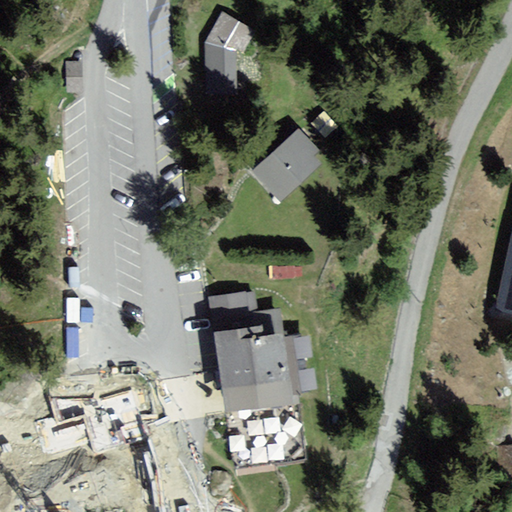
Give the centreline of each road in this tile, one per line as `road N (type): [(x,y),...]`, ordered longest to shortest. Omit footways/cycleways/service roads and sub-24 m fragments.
road 1 (residential): [(372,511),(426,245),(456,144),(511,26)]
road 2 (residential): [(166,348),(134,0)]
road 3 (residential): [(166,348),(179,441),(204,511)]
